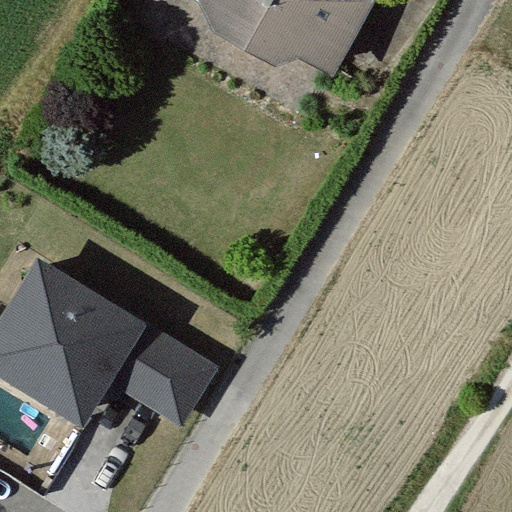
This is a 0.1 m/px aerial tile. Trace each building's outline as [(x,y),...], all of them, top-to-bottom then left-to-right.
[(217,0),(224,3),(213,23),(261,52),(287,40),(325,62),(361,0),(217,0)] [(150,322),(42,259),(0,330),(0,353),(84,403),(104,369),(110,359),(123,366),(150,322)] [(194,348),(150,322),(123,366),(146,380),(168,393),(194,348)] [(194,348),(168,393),(183,402),(210,357),(194,348)] [(110,359),(104,369),(117,377),(123,366),(110,359)]
